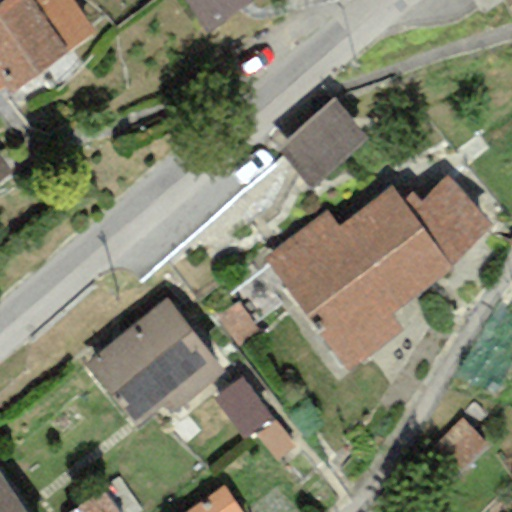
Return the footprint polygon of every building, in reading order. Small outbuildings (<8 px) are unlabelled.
[(92,30),(68,0),(6,0),(0,5),(0,89),(7,84),(13,93),(92,30)] [(181,0),(208,38),(260,0),(181,0)] [(368,140),(332,100),(274,153),(310,192),(368,140)] [(413,193),(402,202),(452,269),(489,225),(448,174),(421,202),(413,193)] [(327,214),(264,259),(348,373),(403,333),(389,314),(452,269),(402,202),(391,186),(336,226),(327,214)] [(167,301),(85,366),(133,427),(165,402),(172,411),(223,371),(167,301)] [(465,419),(417,458),(439,485),(487,446),(465,419)] [(23,511),(0,476),(0,511),(23,511)]
